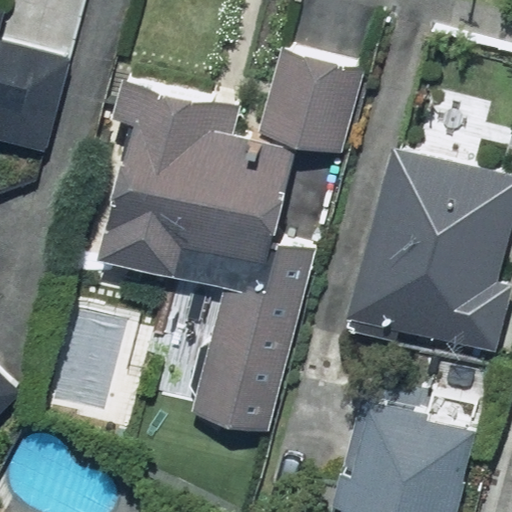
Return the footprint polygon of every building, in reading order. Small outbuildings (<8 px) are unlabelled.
[(0,128),(50,142),(72,56),(0,36),(0,128)] [(276,422),(317,243),(268,232),(289,141),(341,152),(362,62),(275,42),(256,126),(194,112),(200,87),(111,67),(101,113),(117,116),(87,246),(222,276),(193,403),(276,422)] [(511,166),(392,135),(348,304),(481,339),(511,220),(511,166)] [(0,412),(32,377),(0,348),(0,412)] [(452,511),(479,416),(370,386),(335,511),(452,511)]
